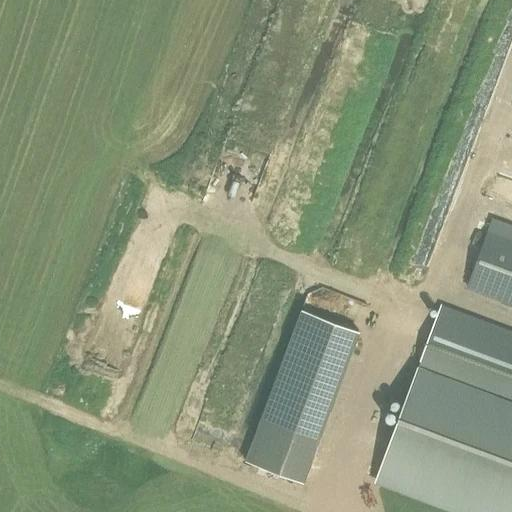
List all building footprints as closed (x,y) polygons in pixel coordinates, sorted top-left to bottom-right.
[(439,113),(458,65),(451,62),(461,36),(436,26),(405,100),(439,113)] [(324,138),(317,166),(345,172),(352,145),(324,138)] [(242,203),(243,173),(214,172),(214,202),(242,203)] [(306,242),(325,183),(305,177),(286,236),(306,242)] [(511,302),(511,240),(488,232),(468,287),(511,302)] [(310,470),(358,319),(300,301),(252,452),(310,470)] [(414,380),(511,416),(511,330),(442,305),(414,380)] [(511,511),(511,416),(414,380),(377,480),(464,511),(511,511)]
